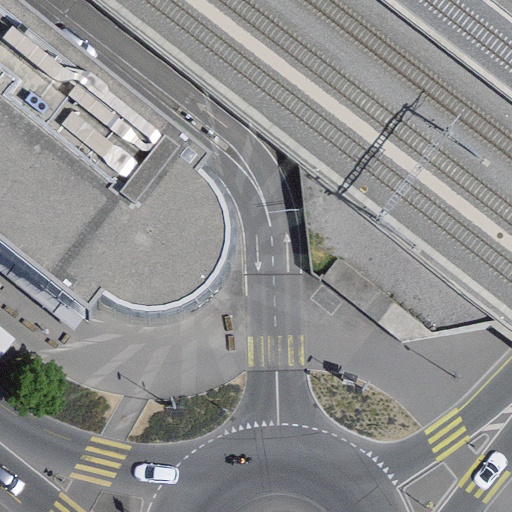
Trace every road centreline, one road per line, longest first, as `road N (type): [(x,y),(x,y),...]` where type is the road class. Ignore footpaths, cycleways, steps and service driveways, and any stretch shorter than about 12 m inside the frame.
road 1 (tertiary): [(374,511),(340,472),(272,454),(210,478),(183,511)]
road 2 (tertiary): [(0,432),(82,493),(124,511)]
road 3 (tertiary): [(401,511),(511,417)]
